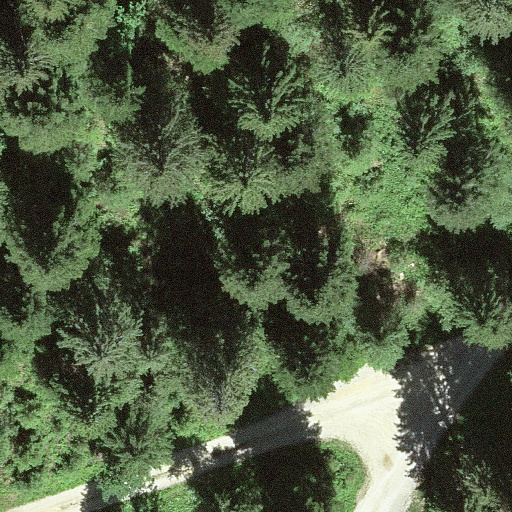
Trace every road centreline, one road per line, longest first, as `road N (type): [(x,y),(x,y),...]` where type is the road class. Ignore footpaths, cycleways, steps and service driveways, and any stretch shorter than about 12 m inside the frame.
road 1 (track): [(67,511),(494,369)]
road 2 (track): [(398,511),(494,369)]
